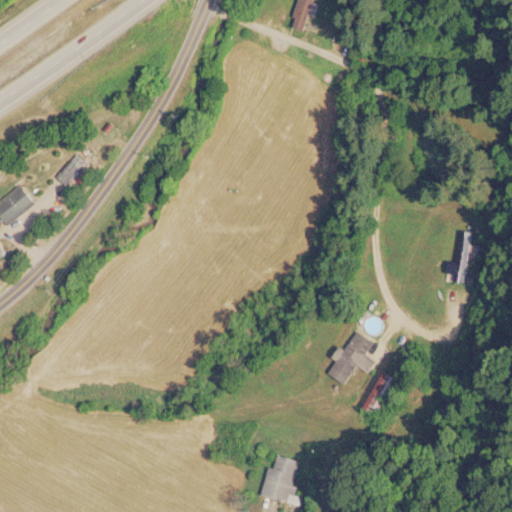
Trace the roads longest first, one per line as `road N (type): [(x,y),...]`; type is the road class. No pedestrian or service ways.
road 1 (residential): [(207,0),(137,137),(67,240),(0,292)]
road 2 (trunk): [(0,101),(147,0)]
